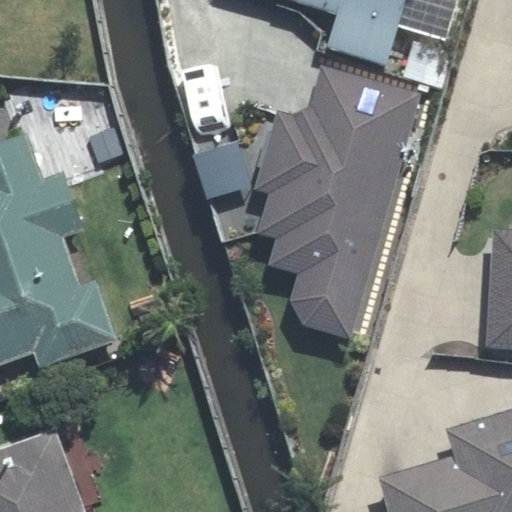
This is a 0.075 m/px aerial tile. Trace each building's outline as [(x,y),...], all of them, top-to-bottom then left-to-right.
[(343,0),(364,6),(363,12),(353,43),(401,59),(418,0),(343,0)] [(367,332),(433,87),(339,64),(327,114),(293,106),(273,181),(287,186),(276,227),(296,232),(289,260),(317,266),(309,295),(322,319),(367,332)] [(0,368),(50,350),(56,366),(134,338),(114,280),(97,286),(79,235),(99,228),(77,170),(58,177),(42,132),(0,147),(0,368)] [(511,511),(511,412),(465,427),(473,454),(400,476),(411,511),(511,511)] [(0,511),(102,511),(73,427),(0,453),(0,511)]
